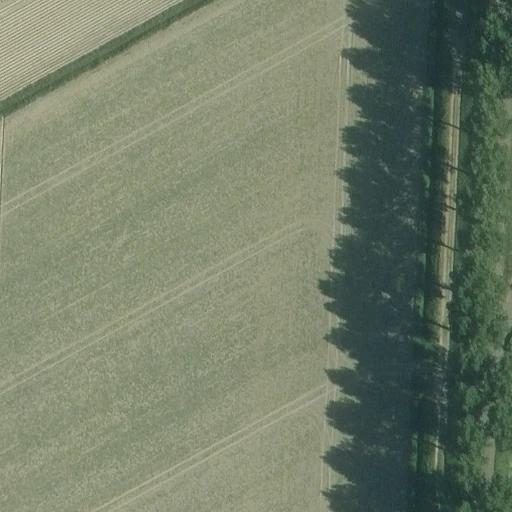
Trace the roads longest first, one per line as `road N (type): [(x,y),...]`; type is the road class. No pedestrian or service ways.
road 1 (track): [(457,0),(439,511)]
road 2 (unclassified): [(492,317),(511,0)]
road 3 (unclassified): [(480,511),(492,317)]
